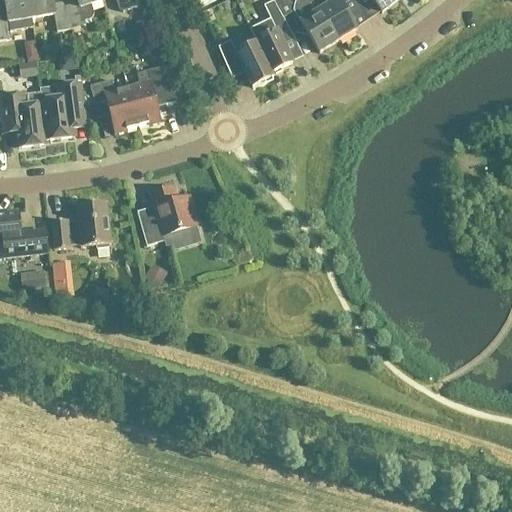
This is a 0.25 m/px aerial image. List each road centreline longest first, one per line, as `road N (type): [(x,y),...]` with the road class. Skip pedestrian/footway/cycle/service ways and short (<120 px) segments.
road 1 (residential): [(229,140),(341,101),(455,0)]
road 2 (residential): [(229,140),(122,173),(0,190)]
road 3 (residential): [(229,140),(171,0)]
